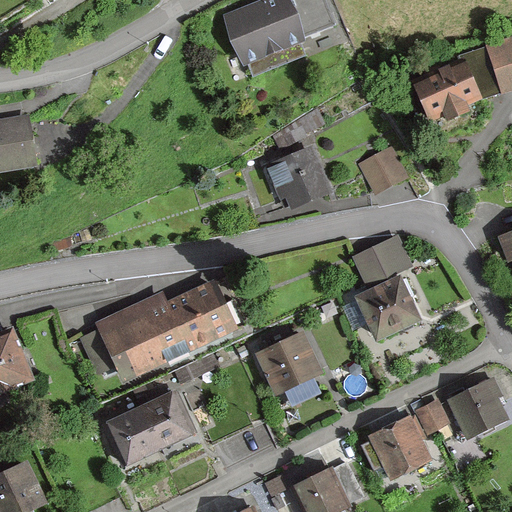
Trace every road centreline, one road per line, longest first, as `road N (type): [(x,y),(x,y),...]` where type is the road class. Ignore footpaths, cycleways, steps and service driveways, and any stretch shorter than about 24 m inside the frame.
road 1 (residential): [(511,349),(442,233),(396,219),(0,287)]
road 2 (residential): [(196,0),(101,52),(36,75),(0,77)]
